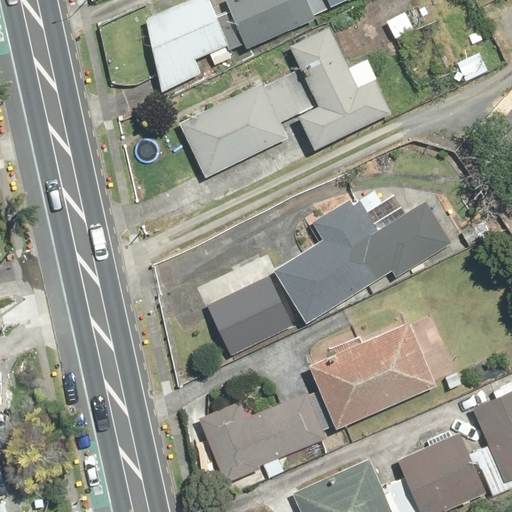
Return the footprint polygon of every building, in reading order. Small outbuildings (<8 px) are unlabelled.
[(207,0),(187,0),(144,18),(160,91),(199,73),(193,58),(226,44),(207,0)] [(306,0),(224,0),(228,9),(215,14),(229,48),(242,43),(244,48),(314,20),(306,0)] [(307,0),(313,12),(339,0),(307,0)] [(260,82),(177,121),(204,177),(287,138),(279,122),(296,115),(313,149),(392,112),(366,58),(347,67),(327,25),(287,44),(299,69),(262,87),(260,82)] [(396,279),(452,244),(426,202),(379,231),(359,201),(352,206),(348,200),(313,223),(323,239),(273,271),(275,275),(206,306),(231,358),(305,319),(308,324),(392,273),(396,279)] [(406,321),(306,364),(333,427),(434,384),(406,321)] [(511,388),(469,406),(501,481),(511,476),(511,388)] [(238,401),(198,417),(223,483),(263,468),(261,463),(326,439),(309,393),(244,417),(238,401)] [(458,430),(395,458),(403,476),(385,483),(397,511),(445,511),(502,487),(484,446),(468,453),(458,430)] [(369,459),(291,490),(299,511),(395,511),(386,488),(381,490),(369,459)]
